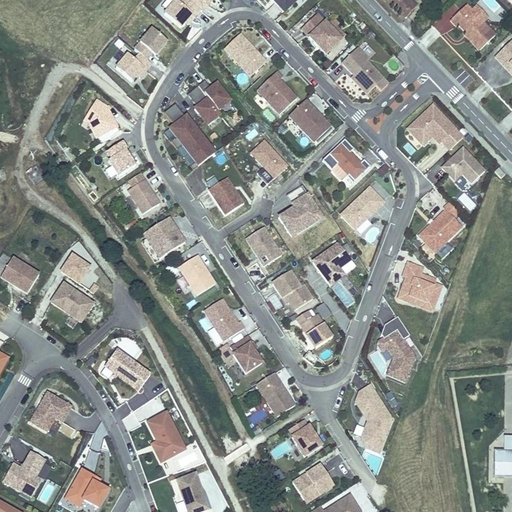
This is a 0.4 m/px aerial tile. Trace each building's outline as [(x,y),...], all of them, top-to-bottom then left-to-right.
[(166,11),(175,1),(173,0),(167,0),(162,7),(166,11)] [(166,11),(163,14),(181,29),(186,23),(192,15),(195,18),(201,11),(187,0),(174,0),(175,0),(175,1),(166,11)] [(203,13),(213,1),(212,0),(187,0),(201,11),(203,13)] [(271,0),(284,13),(295,2),(292,0),(271,0)] [(387,0),(405,18),(415,6),(408,0),(387,0)] [(464,6),(449,22),(455,28),(457,26),(465,34),(469,38),(467,40),(479,51),(494,36),(481,23),(470,12),(464,6)] [(473,8),(470,12),(481,23),(485,20),(473,8)] [(192,15),(186,23),(189,26),(195,18),(192,15)] [(317,15),(301,31),(316,47),(318,45),(327,54),(341,41),(332,31),(317,15)] [(335,28),(332,31),(341,41),(344,37),(335,28)] [(152,30),(134,51),(139,55),(146,61),(152,55),(155,51),(158,54),(167,42),(152,30)] [(240,35),(224,51),(250,78),(266,63),(240,35)] [(111,45),(128,52),(131,45),(114,38),(111,45)] [(511,40),(495,57),(505,68),(509,65),(511,68),(511,40)] [(318,45),(316,47),(325,56),(327,54),(318,45)] [(357,49),(341,64),(353,77),(350,79),(366,95),(375,87),(381,93),(388,86),(382,80),(366,62),(367,61),(357,49)] [(391,63),(391,52),(372,52),(371,63),(391,63)] [(275,64),(282,57),(277,53),(270,60),(275,64)] [(127,55),(115,69),(131,83),(136,77),(143,69),(146,72),(151,65),(146,61),(139,55),(134,61),(127,55)] [(143,69),(136,77),(139,79),(146,72),(143,69)] [(277,72),(256,93),(279,116),(298,98),(281,81),(283,78),(277,72)] [(205,81),(188,95),(197,107),(194,109),(198,115),(199,114),(208,125),(221,115),(218,111),(231,101),(217,84),(211,89),(205,81)] [(96,101),(86,117),(92,120),(89,125),(96,139),(118,128),(107,108),(96,101)] [(305,101),(288,117),(313,144),(331,127),(305,101)] [(175,105),(164,114),(174,126),(169,131),(175,139),(170,143),(176,150),(181,147),(195,163),(190,167),(193,171),(214,154),(208,147),(209,146),(201,136),(200,137),(195,130),(196,130),(192,124),(191,125),(175,105)] [(432,107),(407,131),(418,142),(424,136),(430,136),(431,137),(439,145),(441,143),(449,151),(462,138),(432,107)] [(241,116),(237,111),(232,115),(236,120),(241,116)] [(92,120),(86,117),(83,122),(89,125),(92,120)] [(175,139),(169,131),(164,134),(170,143),(175,139)] [(219,137),(214,132),(210,136),(214,141),(219,137)] [(424,136),(418,142),(421,146),(431,137),(430,136),(424,136)] [(124,141),(109,151),(113,158),(110,160),(121,176),(137,165),(131,155),(127,149),(129,148),(124,141)] [(274,180),(288,167),(264,141),(250,155),(274,180)] [(344,141),(322,162),(341,182),(346,178),(352,184),(370,167),(363,161),(360,164),(349,154),(353,150),(344,141)] [(409,155),(415,151),(409,142),(403,146),(409,155)] [(195,163),(181,147),(176,150),(190,167),(195,163)] [(462,149),(441,169),(454,182),(462,175),(471,185),(484,172),(462,149)] [(363,161),(353,150),(349,154),(360,164),(363,161)] [(375,170),(380,178),(389,172),(385,164),(375,170)] [(140,174),(128,182),(132,189),(127,192),(142,215),(159,204),(140,174)] [(210,190),(219,184),(215,178),(206,184),(210,190)] [(244,204),(227,179),(219,184),(210,190),(207,192),(224,217),(244,204)] [(302,186),(286,197),(291,205),(299,200),(297,197),(305,192),(302,186)] [(369,189),(340,216),(354,231),(366,220),(377,209),(382,204),(382,203),(369,189)] [(464,191),(456,199),(469,214),(477,206),(464,191)] [(299,200),(291,205),(293,208),(278,218),(291,239),(312,225),(307,218),(318,211),(307,194),(299,200)] [(445,211),(418,238),(434,254),(461,228),(452,219),(458,213),(449,203),(443,209),(445,211)] [(318,211),(307,218),(312,225),(323,218),(318,211)] [(169,218),(151,230),(155,237),(148,242),(159,260),(185,243),(169,218)] [(366,220),(354,231),(360,236),(371,225),(366,220)] [(124,225),(127,232),(137,227),(134,221),(124,225)] [(263,228),(245,240),(263,267),(281,256),(263,228)] [(151,230),(143,235),(146,240),(148,242),(155,237),(151,230)] [(146,240),(141,243),(154,263),(159,260),(148,242),(146,240)] [(337,244),(312,263),(330,287),(344,276),(339,269),(350,261),(337,244)] [(63,270),(81,281),(89,266),(72,256),(63,270)] [(196,257),(178,269),(196,297),(215,285),(196,257)] [(21,265),(11,260),(0,277),(0,280),(26,296),(37,277),(20,267),(21,265)] [(170,276),(177,271),(171,263),(164,268),(170,276)] [(406,279),(398,300),(408,304),(410,298),(434,307),(441,288),(434,285),(435,281),(425,277),(424,281),(419,279),(420,276),(421,275),(418,268),(407,264),(403,278),(406,279)] [(248,270),(255,281),(263,276),(255,265),(248,270)] [(290,271),(271,283),(282,299),(285,297),(289,303),(294,311),(313,299),(303,285),(300,287),(290,271)] [(92,305),(63,285),(51,302),(80,323),(92,305)] [(274,310),(281,307),(275,293),(268,296),(274,310)] [(410,298),(408,304),(432,313),(434,307),(410,298)] [(203,312),(223,343),(244,329),(240,323),(237,324),(221,300),(203,312)] [(239,319),(247,314),(242,306),(234,311),(239,319)] [(307,312),(295,320),(315,350),(332,339),(317,315),(312,319),(307,312)] [(409,336),(397,318),(384,326),(388,331),(381,336),(383,340),(378,343),(377,347),(382,354),(388,349),(394,358),(387,376),(405,383),(415,358),(403,340),(409,336)] [(247,336),(229,348),(234,355),(232,356),(245,375),(261,364),(253,351),(249,345),(252,343),(247,336)] [(149,375),(116,351),(104,367),(113,374),(117,377),(137,391),(149,375)] [(273,374),(255,386),(276,418),(294,406),(273,374)] [(369,386),(358,393),(354,403),(367,422),(360,439),(365,449),(378,454),(391,419),(369,386)] [(70,407),(46,394),(30,422),(46,432),(54,418),(62,423),(70,407)] [(167,416),(149,426),(157,442),(159,447),(159,451),(155,453),(162,466),(186,453),(167,416)] [(303,421),(288,431),(292,437),(291,438),(304,458),(321,446),(308,427),(307,428),(303,421)] [(69,435),(73,430),(63,423),(60,429),(69,435)] [(285,441),(270,451),(276,459),(291,450),(285,441)] [(157,442),(151,445),(155,453),(159,451),(159,447),(157,442)] [(45,461),(31,452),(21,469),(13,464),(3,481),(31,498),(41,480),(36,477),(45,461)] [(504,452),(494,452),(494,479),(504,479),(504,452)] [(320,465),(292,484),(303,500),(316,492),(318,496),(333,486),(320,465)] [(95,478),(81,470),(65,498),(79,506),(83,499),(97,508),(107,491),(97,485),(92,483),(95,478)] [(195,475),(176,482),(187,511),(203,511),(208,510),(195,475)] [(38,499),(47,503),(57,485),(49,480),(38,499)] [(316,492),(303,500),(305,504),(318,496),(316,492)] [(322,511),(319,507),(311,511),(359,511),(349,497),(325,511),(322,511)] [(95,511),(97,508),(83,499),(79,506),(89,511),(95,511)] [(16,511),(0,502),(0,511),(16,511)]
